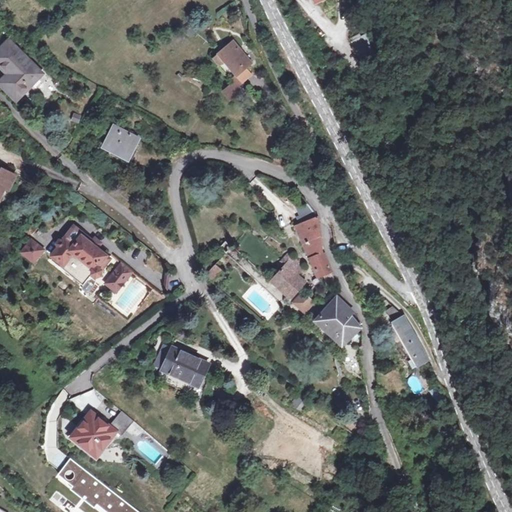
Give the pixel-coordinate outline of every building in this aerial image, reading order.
[(188,24),(184,29),(190,36),(195,30),(188,24)] [(378,52),(375,34),(361,37),(365,55),(378,52)] [(21,98),(44,74),(12,41),(0,54),(0,61),(18,78),(9,87),(21,98)] [(235,42),(221,55),(227,62),(239,77),(248,70),(254,65),(235,42)] [(227,62),(221,55),(216,59),(222,66),(227,62)] [(239,77),(235,81),(237,84),(240,87),(253,77),(248,70),(239,77)] [(237,84),(226,94),(232,102),(244,92),(240,87),(237,84)] [(71,121),(79,123),(81,115),(73,112),(71,121)] [(141,137),(116,126),(106,146),(131,159),(141,137)] [(0,199),(3,201),(9,190),(12,192),(19,177),(4,170),(3,174),(0,172),(0,199)] [(132,182),(121,195),(136,206),(146,193),(132,182)] [(299,214),(312,207),(307,202),(306,201),(295,206),(299,214)] [(322,238),(318,213),(312,207),(299,214),(303,222),(296,226),(318,275),(326,272),(333,270),(324,249),(322,238)] [(76,227),(65,239),(66,240),(71,244),(74,246),(85,234),(76,227)] [(74,246),(71,244),(66,240),(52,257),(66,268),(75,256),(92,271),(93,276),(96,279),(101,278),(102,277),(102,271),(99,268),(108,258),(98,250),(100,247),(85,234),(74,246)] [(42,250),(30,240),(20,252),(32,262),(42,250)] [(239,263),(229,253),(217,265),(227,274),(239,263)] [(296,257),(273,281),(293,299),(308,281),(300,273),(306,266),(296,257)] [(129,271),(119,262),(111,272),(121,281),(129,271)] [(213,281),(222,270),(215,264),(206,274),(213,281)] [(333,270),(326,272),(332,285),(339,283),(333,270)] [(121,281),(111,272),(103,282),(113,291),(121,281)] [(96,282),(91,278),(84,286),(82,290),(86,293),(89,291),(96,282)] [(306,293),(297,304),(308,313),(316,302),(306,293)] [(336,302),(332,307),(319,322),(346,347),(362,331),(351,315),(354,311),(343,300),(339,296),(336,302)] [(404,317),(392,306),(385,313),(393,322),(420,367),(430,360),(404,317)] [(211,366),(175,348),(165,371),(208,391),(212,381),(206,378),(211,366)] [(169,352),(163,349),(152,366),(157,369),(169,352)] [(418,392),(421,383),(411,379),(407,387),(418,392)] [(292,403),(299,410),(305,404),(298,397),(292,403)] [(439,418),(434,410),(427,414),(432,423),(439,418)] [(140,426),(127,415),(114,430),(97,415),(77,439),(101,458),(121,435),(127,440),(140,426)] [(442,434),(451,429),(446,420),(437,425),(442,434)] [(139,511),(70,458),(46,485),(44,502),(58,511),(139,511)]
